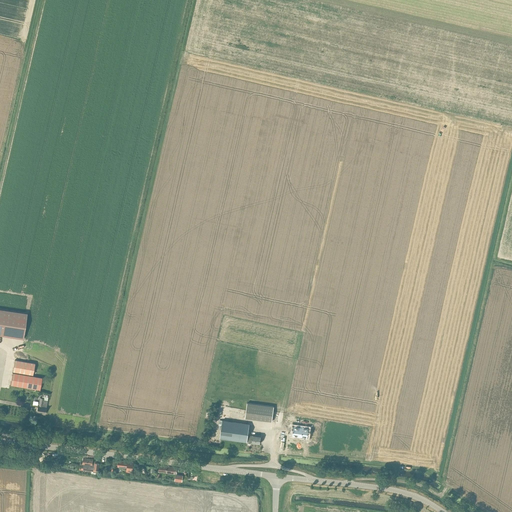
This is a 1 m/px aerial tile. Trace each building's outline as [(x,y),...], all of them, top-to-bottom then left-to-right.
[(0,309),(0,335),(23,339),(27,314),(0,309)] [(32,375),(35,363),(15,360),(12,371),(32,375)] [(42,377),(12,373),(10,385),(40,389),(42,377)] [(45,414),(47,399),(48,397),(42,396),(42,398),(40,398),(38,405),(36,413),(45,414)] [(246,410),(245,418),(272,421),(273,412),(274,406),(247,403),(246,410)] [(222,420),(219,420),(219,424),(222,424),(220,438),(247,442),(247,441),(252,442),(260,444),(261,436),(252,435),(248,435),(249,424),(222,420)] [(293,426),(292,436),(307,437),(307,438),(308,428),(303,428),(303,427),(299,426),(299,427),(294,426),(293,426)] [(83,463),(82,467),(85,468),(94,469),(98,470),(99,468),(99,463),(95,462),(95,461),(93,460),(93,459),(83,458),(83,463)] [(119,460),(118,466),(121,466),(126,467),(127,467),(127,469),(126,472),(132,473),(133,462),(129,462),(128,462),(127,462),(124,461),(119,460)]
